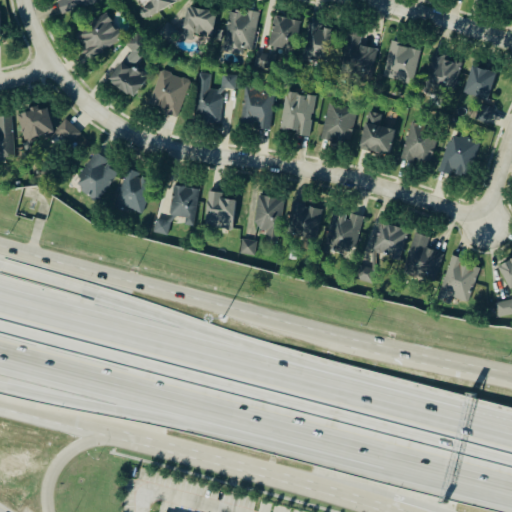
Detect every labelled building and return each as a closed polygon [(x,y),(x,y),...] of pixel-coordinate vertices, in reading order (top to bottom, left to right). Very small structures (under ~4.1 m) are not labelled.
[(94,5),(92,0),(56,0),(60,14),(94,5)] [(176,2),(175,0),(131,0),(141,20),(176,2)] [(481,0),(481,1),(505,8),(507,0),(481,0)] [(210,39),(215,13),(185,7),(180,33),(210,39)] [(250,57),(257,14),(228,9),(221,52),(250,57)] [(89,62),(120,39),(105,17),(74,40),(89,62)] [(293,19),(268,20),(270,53),(294,52),(293,19)] [(335,30),(307,25),(301,60),(329,65),(335,30)] [(360,36),(346,32),(336,70),(367,78),(375,51),(358,46),(360,36)] [(135,59),(147,51),(137,35),(125,43),(135,59)] [(410,85),(419,50),(389,43),(380,77),(410,85)] [(256,66),(271,72),(279,50),(270,47),(267,57),(260,54),(256,66)] [(461,62),(432,54),(421,92),(450,100),(461,62)] [(130,99),(145,79),(121,62),(106,82),(130,99)] [(461,94),(484,103),(496,76),(472,66),(461,94)] [(147,108),(177,117),(188,80),(158,72),(147,108)] [(235,76),(220,75),(219,92),(209,91),(210,76),(197,75),(193,122),(219,124),(221,90),(234,91),(235,76)] [(273,88),(243,85),(239,127),(269,130),(273,88)] [(278,132),(308,137),(314,98),(284,93),(278,132)] [(327,104),(319,139),(347,146),(355,110),(327,104)] [(59,135),(61,144),(76,141),(72,123),(50,128),(46,108),(17,115),(24,143),(59,135)] [(488,109),(477,109),(477,121),(488,121),(488,109)] [(387,156),(393,130),(378,127),(380,116),(366,113),(357,150),(387,156)] [(11,118),(0,118),(0,160),(12,160),(11,118)] [(381,129),(404,130),(404,119),(385,119),(385,121),(381,121),(381,129)] [(437,130),(408,123),(399,160),(427,167),(437,130)] [(478,143),(449,134),(437,172),(466,181),(478,143)] [(106,161),(92,152),(71,189),(97,204),(115,172),(104,166),(106,161)] [(126,171),(112,206),(138,217),(153,181),(126,171)] [(169,220),(195,220),(195,189),(168,189),(169,220)] [(235,198),(207,195),(202,227),(230,231),(235,198)] [(275,248),(281,200),(256,198),(253,230),(266,231),(264,247),(275,248)] [(319,208),(290,205),(286,238),(316,241),(319,208)] [(360,218),(331,213),(325,250),(354,255),(360,218)] [(155,235),(166,235),(166,223),(155,224),(155,235)] [(407,233),(379,224),(370,254),(397,263),(407,233)] [(441,255),(425,251),(428,239),(412,235),(402,274),(434,283),(441,255)] [(239,255),(254,257),(257,242),(242,240),(239,255)] [(466,305),(478,268),(449,258),(437,295),(466,305)] [(505,291),(511,289),(511,261),(501,264),(505,291)] [(495,318),(511,317),(511,303),(495,304),(495,318)]
